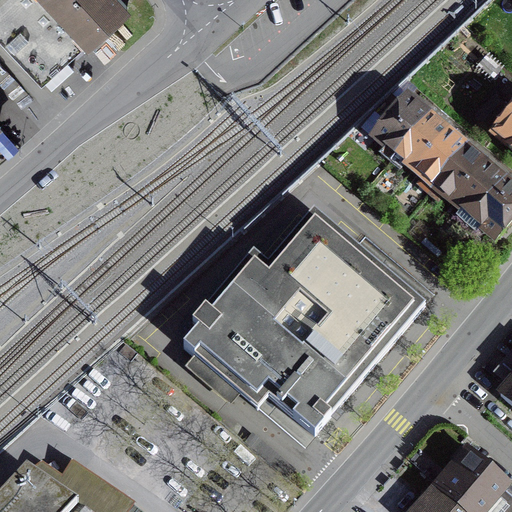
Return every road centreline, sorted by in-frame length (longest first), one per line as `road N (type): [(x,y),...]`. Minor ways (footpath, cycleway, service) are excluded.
road 1 (primary): [(319,511),(511,288)]
road 2 (residential): [(0,197),(205,25)]
